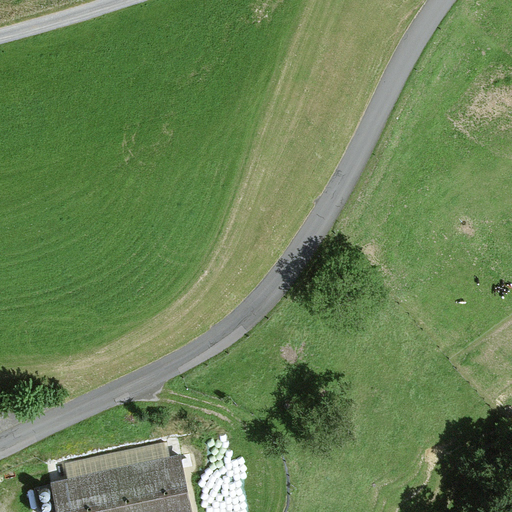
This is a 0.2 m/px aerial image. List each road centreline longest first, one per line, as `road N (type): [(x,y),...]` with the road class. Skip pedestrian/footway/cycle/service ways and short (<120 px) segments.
road 1 (unclassified): [(0,451),(138,390),(220,345),(266,306),(311,243),(442,0)]
road 2 (track): [(0,34),(120,0)]
